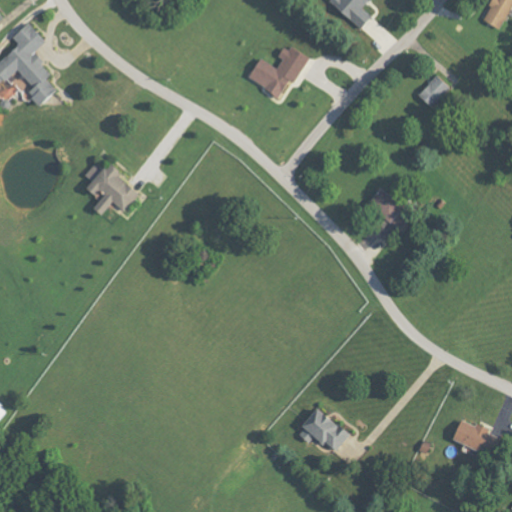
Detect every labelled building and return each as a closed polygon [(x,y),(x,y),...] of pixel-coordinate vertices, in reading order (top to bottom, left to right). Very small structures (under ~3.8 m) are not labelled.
[(337,0),(334,4),(367,31),(378,18),(369,10),(377,0),(337,0)] [(511,0),(499,0),(490,23),(508,31),(511,19),(511,0)] [(0,25),(8,21),(0,8),(0,25)] [(39,53),(51,43),(34,22),(17,38),(23,46),(0,65),(0,83),(1,82),(5,86),(23,71),(39,89),(34,93),(46,108),(64,93),(52,79),(57,75),(39,53)] [(314,59),(291,45),(283,58),(287,61),(283,69),(267,59),(255,79),(286,97),(295,81),(300,84),(314,59)] [(457,89),(443,75),(423,95),(436,109),(457,89)] [(145,193),(115,166),(110,172),(99,163),(88,177),(95,183),(92,187),(107,200),(99,209),(107,216),(119,203),(129,212),(145,193)] [(375,204),(400,227),(414,212),(389,189),(375,204)] [(303,436),(314,444),(320,437),(340,454),(356,435),(325,410),(303,436)] [(488,432),(459,418),(449,439),(479,453),(488,432)]
